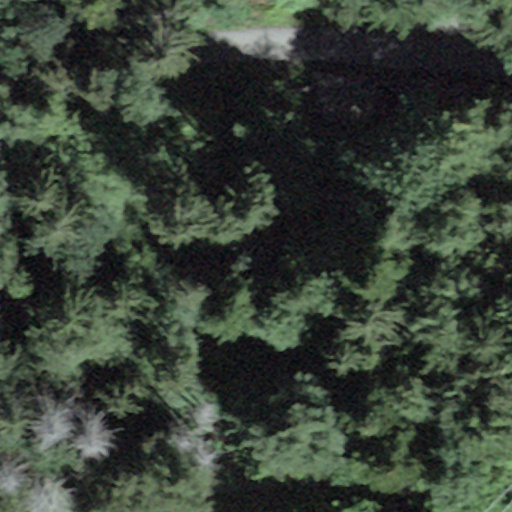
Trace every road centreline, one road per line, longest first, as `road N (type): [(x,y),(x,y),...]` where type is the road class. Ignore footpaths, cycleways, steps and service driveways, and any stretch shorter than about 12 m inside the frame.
road 1 (unclassified): [(0,74),(378,32),(511,54)]
road 2 (track): [(469,511),(267,494),(142,511)]
